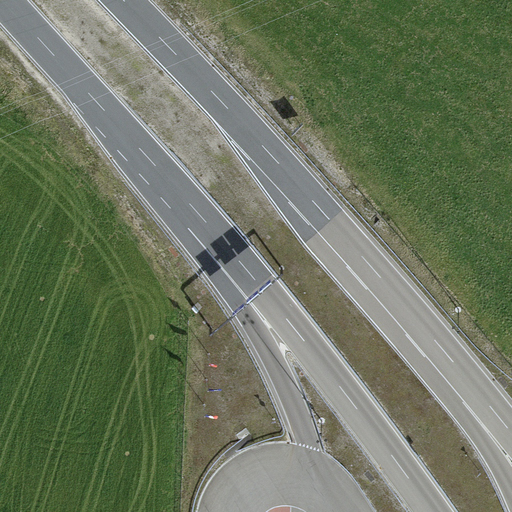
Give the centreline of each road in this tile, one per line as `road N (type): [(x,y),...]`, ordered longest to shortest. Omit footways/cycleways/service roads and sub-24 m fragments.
road 1 (trunk): [(4,0),(292,325),(430,511)]
road 2 (trunk): [(511,430),(323,213),(121,0)]
